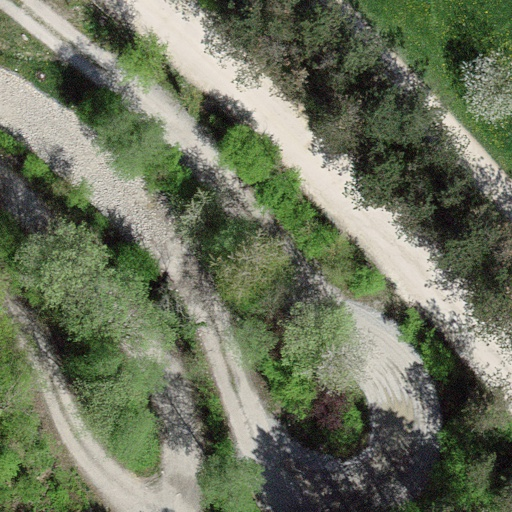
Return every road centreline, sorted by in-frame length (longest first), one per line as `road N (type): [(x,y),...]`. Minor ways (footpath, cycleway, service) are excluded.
road 1 (track): [(17,0),(250,211),(367,331),(396,377),(407,455),(367,497),(334,499),(298,485),(269,451),(194,268),(144,207),(78,148),(0,102)]
road 2 (track): [(511,353),(173,0)]
road 3 (track): [(170,511),(181,504),(190,474),(186,440),(145,354),(73,251),(0,189)]
road 4 (track): [(325,0),(511,195)]
road 5 (track): [(0,297),(38,335),(82,451),(105,497),(124,511)]
